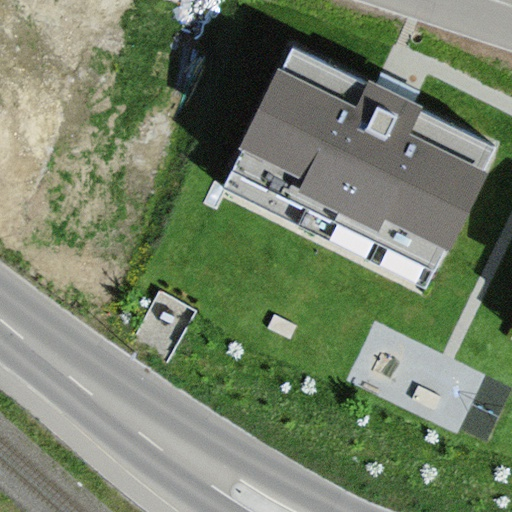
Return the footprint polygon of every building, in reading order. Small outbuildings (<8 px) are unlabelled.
[(158,10),(125,0),(0,0),(0,72),(126,112),(158,10)] [(285,39),(274,63),(356,101),(367,78),(285,39)] [(446,245),(486,164),(408,127),(420,103),(367,78),(356,101),(274,63),(236,140),(302,172),(296,186),(379,226),(384,215),(446,245)] [(497,139),(420,103),(408,127),(486,164),(497,139)] [(427,285),(446,245),(384,215),(379,226),(296,186),(302,172),(236,140),(215,183),(427,285)] [(276,313),(269,328),(293,340),(300,325),(276,313)]
